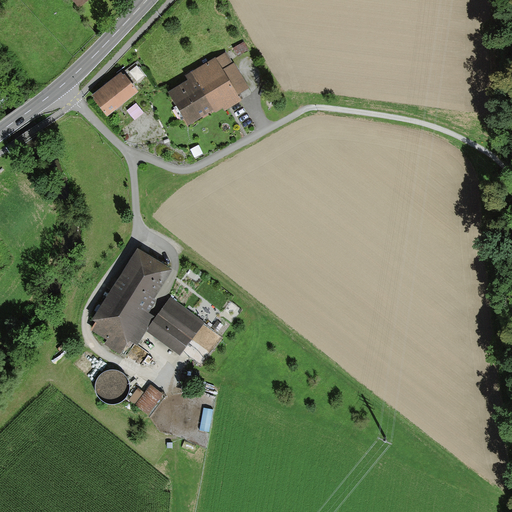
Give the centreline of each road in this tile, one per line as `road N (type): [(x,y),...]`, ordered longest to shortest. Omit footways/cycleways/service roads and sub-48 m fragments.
road 1 (track): [(63,85),(131,156),(178,170),(314,106),(438,128),(505,165),(511,217)]
road 2 (primary): [(145,0),(63,85),(0,131)]
